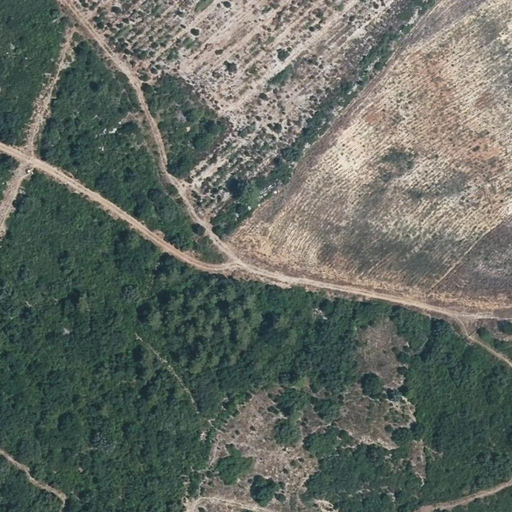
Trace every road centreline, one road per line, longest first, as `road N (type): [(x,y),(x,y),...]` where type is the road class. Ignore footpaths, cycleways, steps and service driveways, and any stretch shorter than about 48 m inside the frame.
road 1 (track): [(78,10),(133,85),(174,186),(227,253),(280,279),(474,314),(511,310)]
road 2 (track): [(246,263),(208,270),(184,260),(0,147)]
road 3 (track): [(0,230),(78,10),(68,0)]
